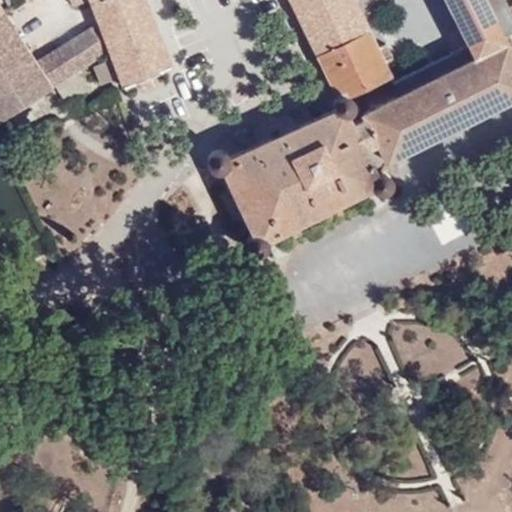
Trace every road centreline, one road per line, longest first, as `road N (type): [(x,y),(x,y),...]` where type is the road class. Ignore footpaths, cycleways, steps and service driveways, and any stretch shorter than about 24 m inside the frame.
road 1 (track): [(127,511),(138,360),(89,291),(0,335)]
road 2 (track): [(89,291),(221,68)]
